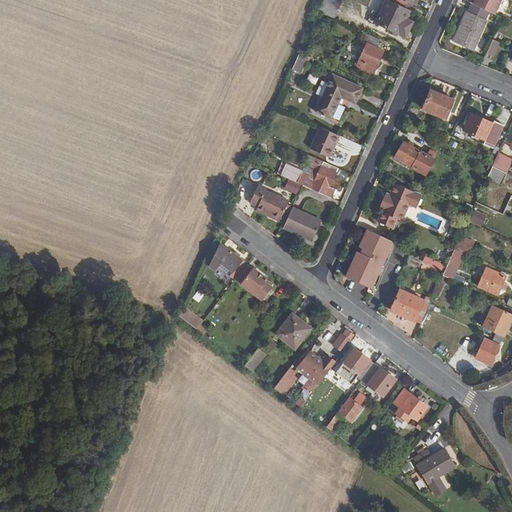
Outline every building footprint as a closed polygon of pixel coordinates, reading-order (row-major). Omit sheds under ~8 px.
[(338,0),(324,0),(319,12),(334,19),(342,1),(340,0),(338,0)] [(470,0),(470,2),(474,5),(488,11),(494,14),(500,0),(470,0)] [(410,12),(386,1),(376,24),(399,34),(410,12)] [(488,11),(474,5),(470,13),(467,11),(453,42),(473,50),(487,21),(484,19),(488,11)] [(356,66),(371,74),(383,52),(376,48),(376,47),(379,39),(364,33),(360,40),(367,44),(356,66)] [(493,37),(487,51),(494,54),(501,41),(493,37)] [(391,45),(379,39),(376,47),(387,52),(391,45)] [(293,70),(302,73),(306,56),(297,54),(293,70)] [(323,96),(353,110),(363,88),(333,74),(323,96)] [(453,100),(430,91),(423,109),(445,119),(453,100)] [(353,111),(353,110),(323,96),(312,118),(329,126),(339,104),(353,111)] [(489,130),(492,124),(472,114),(463,131),(484,141),(483,145),(492,149),(499,135),(489,130)] [(329,157),(339,136),(321,128),(311,149),(329,157)] [(268,137),(264,132),(259,143),(261,144),(259,146),(263,148),(268,137)] [(440,165),(404,143),(395,157),(431,180),(440,165)] [(499,153),(497,157),(493,167),(501,171),(508,157),(499,153)] [(329,187),(338,168),(315,158),(312,163),(316,165),(315,168),(317,169),(314,177),(288,165),(282,176),(303,186),(330,198),(334,189),(329,187)] [(493,167),(487,178),(502,185),(507,173),(501,171),(493,167)] [(258,205),(256,207),(268,216),(267,218),(276,223),(287,207),(289,206),(269,192),(270,190),(262,184),(251,200),(258,205)] [(383,200),(381,204),(404,214),(409,205),(416,209),(421,196),(399,186),(393,198),(389,197),(386,202),(383,200)] [(404,214),(381,204),(379,207),(383,209),(377,222),(391,228),(395,219),(401,221),(404,214)] [(268,216),(256,207),(255,209),(267,218),(268,216)] [(290,208),(287,207),(276,223),(278,225),(290,208)] [(293,209),(284,230),(298,236),(299,234),(314,241),(322,222),(293,209)] [(469,221),(481,227),(487,215),(475,209),(469,221)] [(344,278),(372,290),(389,250),(393,251),(396,242),(364,229),(344,278)] [(299,234),(298,236),(313,243),(314,241),(299,234)] [(473,243),(463,238),(458,249),(468,254),(473,243)] [(230,277),(235,281),(236,280),(247,265),(230,252),(230,253),(220,245),(209,267),(215,271),(220,264),(232,273),(230,277)] [(452,255),(447,266),(442,276),(449,279),(458,257),(452,255)] [(425,256),(422,262),(441,272),(444,265),(425,256)] [(247,265),(236,280),(261,299),(270,287),(263,282),(265,279),(247,265)] [(502,284),(505,278),(487,269),(478,287),(497,296),(500,289),(504,291),(507,286),(502,284)] [(439,277),(433,295),(440,297),(445,279),(439,277)] [(192,298),(199,303),(204,295),(197,290),(192,298)] [(423,301),(398,290),(388,311),(413,322),(423,301)] [(497,334),(503,337),(511,317),(511,315),(493,306),(483,328),(497,334)] [(184,308),(179,316),(182,318),(198,330),(203,322),(184,308)] [(312,328),(293,314),(277,335),(295,349),(312,328)] [(343,328),(332,347),(342,353),(353,334),(343,328)] [(489,366),(503,337),(497,334),(492,343),(485,339),(475,359),(489,366)] [(258,348),(244,365),(246,366),(252,371),(265,353),(258,348)] [(366,375),(374,365),(369,360),(369,359),(355,348),(344,362),(359,373),(356,377),(361,382),(366,375)] [(300,369),(319,384),(335,363),(328,357),(323,363),(309,352),(303,360),(305,361),(300,369)] [(380,369),(374,365),(366,375),(371,379),(367,385),(383,397),(396,379),(381,368),(380,369)] [(299,392),(292,386),(288,390),(296,397),(299,392)] [(405,389),(394,404),(417,421),(429,407),(405,389)] [(349,397),(338,411),(352,422),(363,408),(349,397)] [(337,412),(326,427),(331,430),(342,416),(337,412)] [(427,449),(412,457),(426,482),(454,467),(444,449),(430,456),(427,449)]
